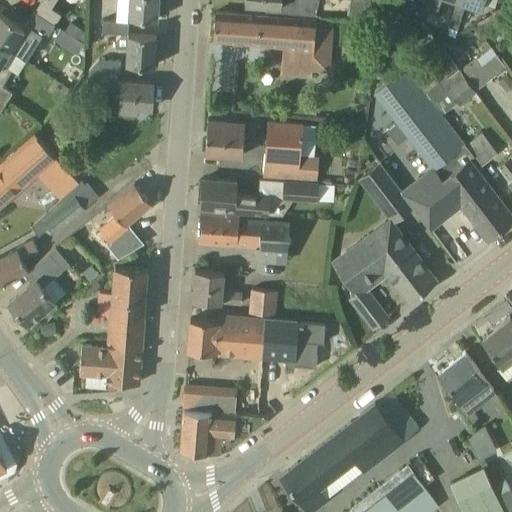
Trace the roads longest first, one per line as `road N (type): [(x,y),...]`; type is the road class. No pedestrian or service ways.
road 1 (unclassified): [(127,456),(160,397),(190,0)]
road 2 (secondary): [(174,499),(211,490),(245,468),(511,265)]
